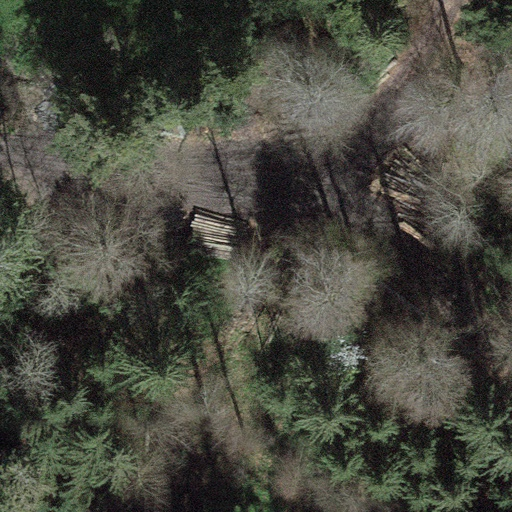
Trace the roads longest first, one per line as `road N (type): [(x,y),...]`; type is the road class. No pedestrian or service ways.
road 1 (track): [(0,151),(238,167),(319,149),(511,57)]
road 2 (track): [(238,167),(511,344)]
road 3 (track): [(319,149),(421,37),(442,0)]
